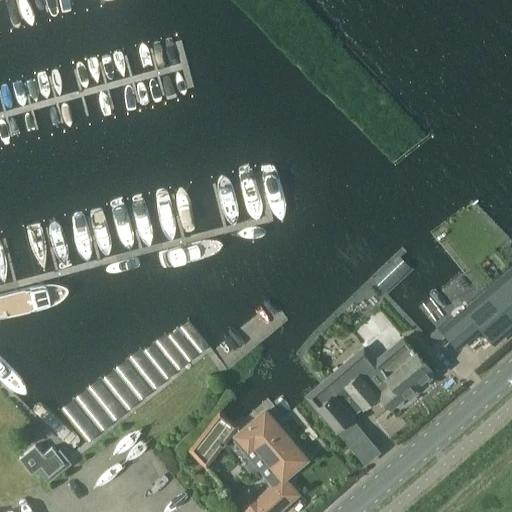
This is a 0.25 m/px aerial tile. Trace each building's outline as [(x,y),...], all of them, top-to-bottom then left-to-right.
[(511,269),(487,291),(442,329),(447,335),(457,347),(480,327),(493,343),(511,326),(511,269)] [(310,396),(309,396),(311,398),(348,442),(362,431),(350,417),(364,406),(364,407),(379,394),(390,406),(406,393),(409,396),(416,390),(413,387),(422,379),(425,383),(432,377),(429,374),(432,371),(409,343),(381,367),(364,347),(336,370),(324,380),(321,383),(321,384),(323,386),(311,396),(310,396)] [(318,459),(271,407),(239,433),(255,453),(262,448),(289,482),(318,459)] [(65,462),(56,452),(52,446),(43,454),(35,445),(20,457),(32,472),(41,465),(49,475),(65,462)] [(249,491),(236,502),(245,511),(275,511),(297,494),(283,477),(256,500),(249,491)]
